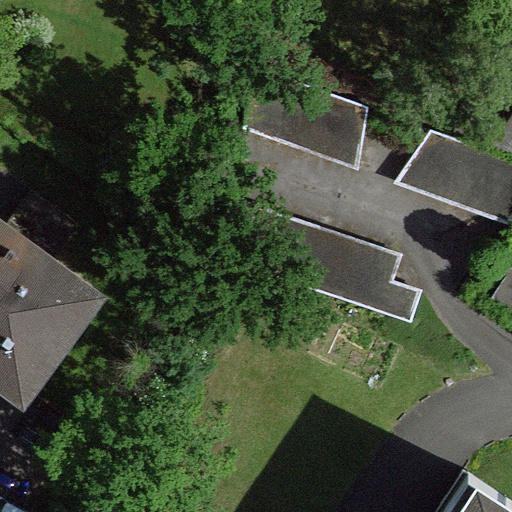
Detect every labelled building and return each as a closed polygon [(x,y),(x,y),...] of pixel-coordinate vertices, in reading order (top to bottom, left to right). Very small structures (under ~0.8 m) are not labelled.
[(247,132),(360,171),(372,110),(257,69),(247,132)] [(511,129),(494,156),(511,162),(511,129)] [(511,226),(511,162),(494,156),(434,132),(396,184),(511,226)] [(0,369),(24,387),(87,298),(48,269),(79,227),(33,193),(1,235),(0,234),(0,369)] [(412,327),(421,294),(394,285),(401,260),(235,204),(220,199),(210,261),(295,288),(412,327)] [(511,270),(493,298),(511,311),(511,270)] [(511,511),(511,506),(467,476),(442,511),(511,511)]
